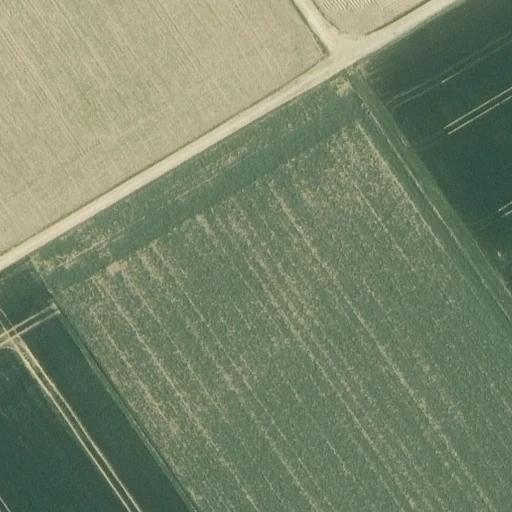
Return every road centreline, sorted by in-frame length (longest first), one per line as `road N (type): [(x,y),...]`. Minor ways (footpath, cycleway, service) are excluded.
road 1 (track): [(442,0),(0,270)]
road 2 (track): [(302,0),(511,308)]
